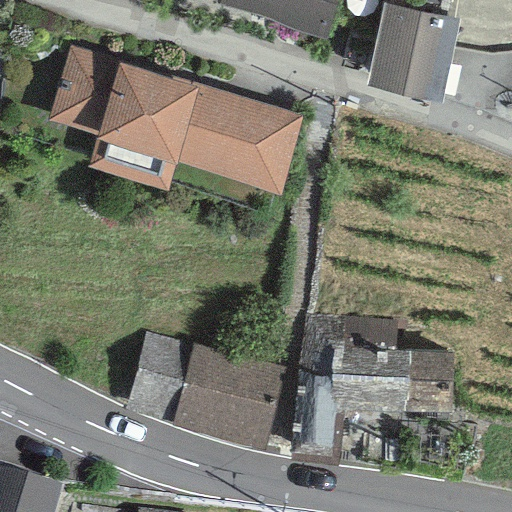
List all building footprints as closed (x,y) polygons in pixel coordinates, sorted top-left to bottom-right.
[(227,0),(224,13),(318,37),(328,0),(227,0)] [(387,11),(370,76),(432,93),(450,27),(387,11)] [(301,113),(70,44),(47,118),(97,134),(88,163),(167,185),(174,158),(280,188),(301,113)] [(404,318),(305,314),(296,366),(291,456),(338,460),(343,407),(406,408),(408,348),(404,347),(404,318)] [(170,420),(191,341),(146,329),(124,407),(170,420)] [(264,446),(285,366),(191,341),(170,420),(264,446)] [(452,350),(408,348),(406,408),(450,410),(452,350)] [(55,511),(60,493),(0,474),(0,511),(55,511)]
